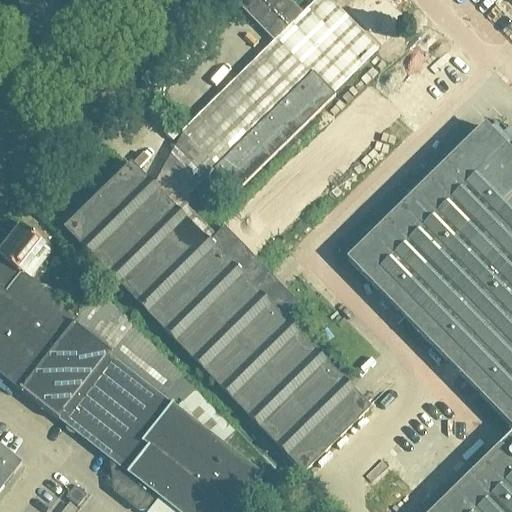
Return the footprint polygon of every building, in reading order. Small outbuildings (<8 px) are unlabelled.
[(62,41),(53,0),(17,0),(27,48),(62,41)] [(368,411),(280,322),(297,306),(250,259),(248,261),(221,233),(223,230),(222,229),(214,237),(186,209),(186,197),(213,171),(235,193),(335,96),(332,93),(378,49),(329,0),(316,0),(302,14),(288,0),(231,0),(273,42),(180,133),(151,189),(129,167),(65,231),(303,475),(368,411)] [(511,511),(511,157),(484,129),(347,262),(511,431),(511,437),(434,511),(511,511)] [(78,320),(29,281),(53,253),(48,248),(50,245),(46,242),(48,239),(35,228),(38,225),(15,205),(6,215),(21,227),(0,253),(0,377),(20,393),(19,394),(20,395),(20,394),(56,422),(130,326),(120,317),(122,314),(107,302),(109,301),(99,293),(78,320)] [(122,499),(201,397),(195,391),(175,411),(173,410),(174,408),(173,408),(172,409),(162,401),(175,385),(183,393),(190,387),(181,377),(182,376),(130,326),(56,422),(58,424),(59,423),(117,468),(103,485),(122,499)] [(201,397),(122,499),(137,511),(151,511),(160,502),(173,511),(238,511),(264,479),(264,478),(262,480),(220,447),(235,432),(201,397)] [(0,492),(4,488),(21,466),(8,456),(0,449),(0,492)] [(77,510),(86,499),(75,490),(65,501),(77,510)]
